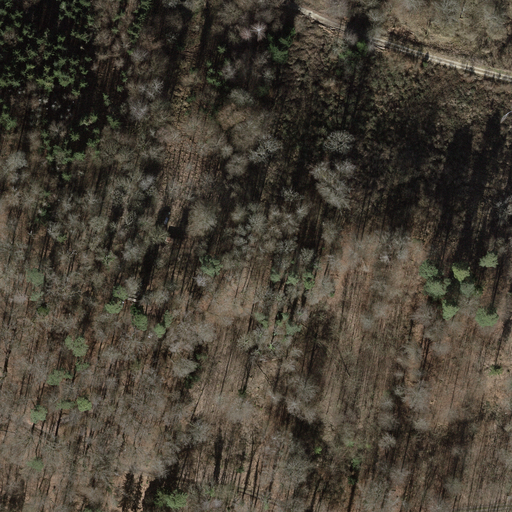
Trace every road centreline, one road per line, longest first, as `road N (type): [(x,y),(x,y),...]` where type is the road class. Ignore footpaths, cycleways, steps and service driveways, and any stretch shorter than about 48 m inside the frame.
road 1 (track): [(318,511),(99,460),(0,406)]
road 2 (track): [(276,0),(511,77)]
